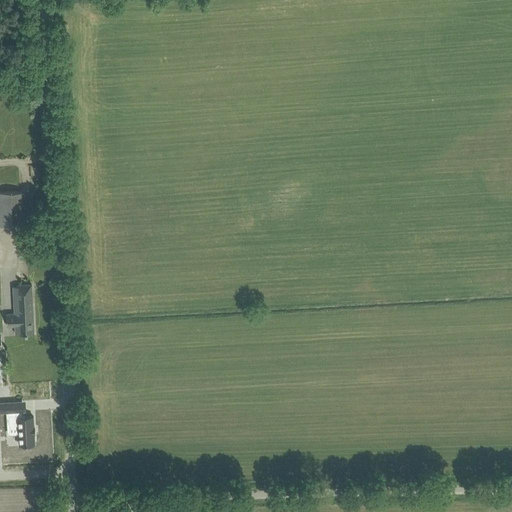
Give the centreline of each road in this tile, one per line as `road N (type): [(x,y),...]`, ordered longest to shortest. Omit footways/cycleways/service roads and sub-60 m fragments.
road 1 (unclassified): [(71,474),(46,0)]
road 2 (unclassified): [(73,496),(511,487)]
